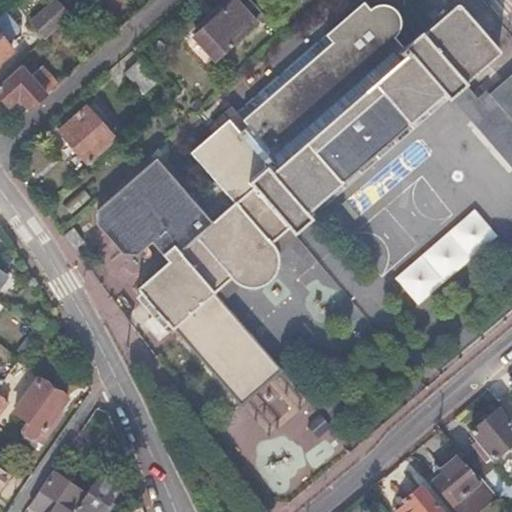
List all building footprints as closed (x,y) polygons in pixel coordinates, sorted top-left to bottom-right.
[(72,15),(59,0),(57,0),(32,22),(46,38),(72,15)] [(266,17),(249,0),(234,0),(191,38),(214,64),(266,17)] [(177,165),(202,193),(211,204),(193,220),(184,210),(147,167),(89,218),(87,235),(112,264),(121,265),(128,266),(143,253),(159,271),(128,298),(231,414),(272,378),(206,301),(222,286),(227,290),(234,294),(241,296),(248,295),(255,293),(262,289),(267,284),(271,277),(273,269),(272,260),(269,252),(265,247),(281,234),(286,239),(303,224),(298,218),(434,98),(440,105),(457,90),(454,88),(485,61),(487,57),(486,53),(453,14),(449,13),(445,13),(442,14),(412,41),(409,38),(392,54),(385,46),(388,44),(390,40),(392,35),(392,30),(392,24),(390,20),(385,16),(380,12),(374,10),(369,10),(363,12),(357,15),(353,10),(312,46),(317,51),(228,130),(219,137),(215,132),(177,165)] [(16,26),(3,11),(0,13),(0,60),(12,50),(5,41),(16,32),(16,26)] [(139,63),(123,76),(138,93),(153,79),(139,63)] [(29,78),(21,69),(0,88),(0,100),(7,108),(19,98),(29,110),(57,84),(42,67),(29,78)] [(511,123),(486,94),(464,113),(511,167),(511,123)] [(82,111),(57,134),(83,163),(110,140),(82,111)] [(119,150),(110,140),(83,163),(93,173),(119,150)] [(418,307),(498,238),(474,210),(394,279),(418,307)] [(70,233),(62,239),(72,251),(80,245),(70,233)] [(334,249),(308,270),(370,343),(396,321),(334,249)] [(0,286),(8,275),(0,269),(0,286)] [(66,399),(37,379),(14,411),(27,421),(23,427),(24,438),(29,442),(37,441),(66,399)] [(511,428),(496,409),(469,431),(492,459),(511,441),(511,428)] [(441,474),(433,482),(452,504),(477,483),(455,456),(438,471),(441,474)] [(480,478),(481,479),(494,494),(497,498),(503,493),(511,503),(511,502),(511,485),(509,488),(491,468),(480,478)] [(0,491),(10,477),(0,469),(0,491)] [(68,511),(82,493),(52,473),(29,507),(36,511),(68,511)] [(102,511),(118,489),(97,475),(72,511),(102,511)] [(481,479),(477,483),(452,504),(458,511),(462,511),(471,505),(475,510),(494,494),(481,479)] [(406,503),(395,511),(440,511),(419,486),(403,500),(406,503)]
